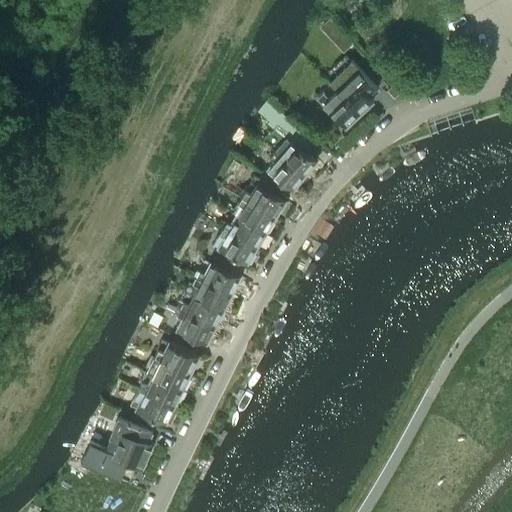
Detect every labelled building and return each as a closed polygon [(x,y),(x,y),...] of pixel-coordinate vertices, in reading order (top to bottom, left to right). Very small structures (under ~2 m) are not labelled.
[(356,7),(346,13),(356,27),(365,21),(356,7)] [(353,42),(343,32),(333,41),(343,52),(353,42)] [(351,59),(328,80),(336,89),(339,87),(362,112),(369,105),(368,104),(372,100),(368,96),(377,87),(351,59)] [(323,90),(317,95),(345,125),(349,121),(351,122),(362,112),(339,87),(336,89),(329,96),(323,90)] [(277,147),(306,171),(317,158),(307,149),(315,139),(266,99),(257,110),(268,119),(266,122),(290,141),(286,146),(281,142),(277,147)] [(263,171),(277,181),(282,176),(294,186),(306,171),(277,147),(272,153),(276,157),(270,165),(263,171)] [(277,181),(263,171),(261,173),(259,178),(255,176),(247,190),(243,196),(276,215),(284,200),(270,191),(277,181)] [(239,214),(266,230),(276,215),(243,196),(239,203),(243,206),(239,214)] [(225,225),(257,245),(266,230),(239,214),(233,223),(228,220),(225,225)] [(257,245),(225,225),(221,232),(225,235),(220,244),(248,261),(257,245)] [(196,274),(232,291),(240,275),(210,260),(205,271),(199,268),(196,274)] [(194,293),(224,307),(232,291),(196,274),(193,281),(199,284),(194,293)] [(180,306),(216,323),(224,307),(194,293),(189,303),(183,300),(180,306)] [(216,323),(180,306),(177,313),(183,316),(178,325),(208,340),(216,323)] [(157,355),(193,372),(201,355),(171,341),(166,352),(160,349),(157,355)] [(155,374),(185,388),(193,372),(157,355),(153,362),(160,365),(155,374)] [(141,387),(177,404),(185,388),(155,374),(151,384),(144,381),(141,387)] [(177,404),(141,387),(138,394),(145,397),(140,408),(169,421),(177,404)] [(100,413),(112,419),(117,408),(104,402),(100,413)] [(156,432),(123,417),(119,415),(110,435),(108,434),(103,446),(147,466),(156,445),(151,442),(156,432)] [(100,468),(107,471),(115,453),(89,441),(81,460),(100,468)]
